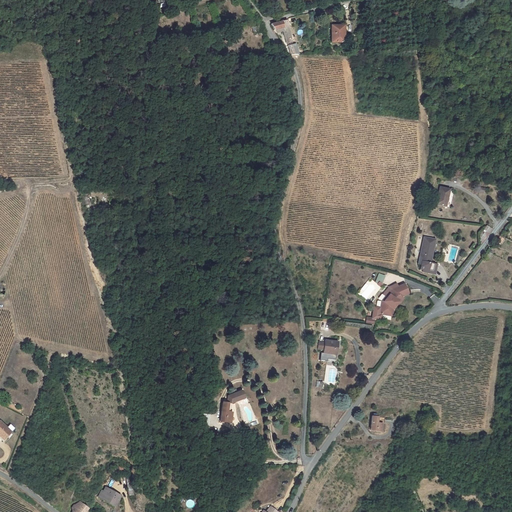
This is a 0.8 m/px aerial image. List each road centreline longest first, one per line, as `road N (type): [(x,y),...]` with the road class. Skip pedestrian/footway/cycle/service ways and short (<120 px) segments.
road 1 (unclassified): [(311,464),(301,453),(299,303),(271,229),(296,128),(296,81),(245,0)]
road 2 (unclassified): [(438,312),(400,343),(311,464)]
road 3 (unclassified): [(438,312),(511,207)]
road 4 (track): [(401,0),(422,118)]
